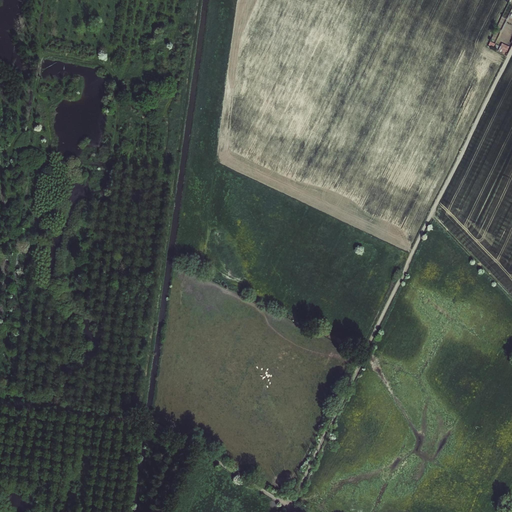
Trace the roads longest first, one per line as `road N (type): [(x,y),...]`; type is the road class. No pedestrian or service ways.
road 1 (track): [(289,507),(511,48)]
road 2 (track): [(289,507),(156,425),(0,402)]
